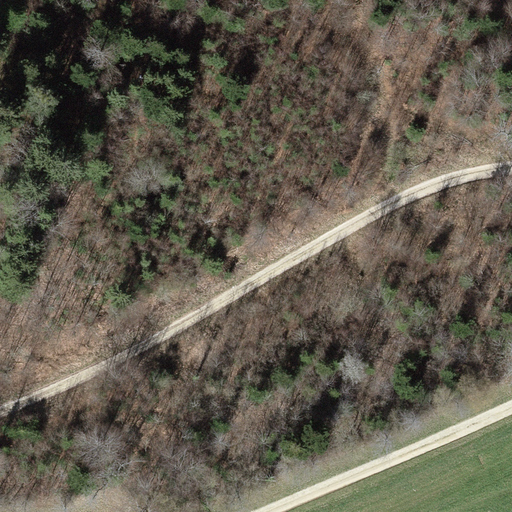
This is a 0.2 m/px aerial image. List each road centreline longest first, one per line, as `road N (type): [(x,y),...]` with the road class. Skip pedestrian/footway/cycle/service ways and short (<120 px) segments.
road 1 (track): [(0,405),(146,343),(412,192),(511,167)]
road 2 (track): [(511,405),(264,511)]
